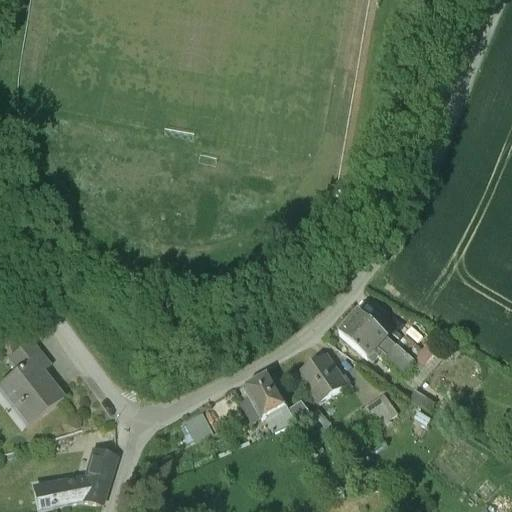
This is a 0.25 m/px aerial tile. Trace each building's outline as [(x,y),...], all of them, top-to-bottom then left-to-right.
[(387,341),(358,316),(340,338),(368,362),(387,341)] [(441,366),(411,335),(385,359),(415,391),(441,366)] [(49,372),(27,347),(5,365),(15,378),(16,378),(23,373),(31,384),(40,377),(41,378),(49,372)] [(324,359),(298,376),(319,407),(345,389),(324,359)] [(31,384),(23,373),(16,378),(15,378),(0,389),(0,392),(1,392),(29,427),(24,431),(25,433),(61,404),(41,378),(40,377),(31,384)] [(269,378),(243,392),(261,423),(287,409),(269,378)] [(383,399),(366,411),(379,431),(389,425),(387,423),(396,417),(383,399)] [(186,423),(198,449),(216,441),(204,414),(186,423)] [(369,427),(360,415),(353,420),(361,432),(369,427)] [(114,462),(95,455),(86,482),(106,489),(114,462)] [(86,482),(68,486),(72,506),(78,505),(100,508),(106,489),(86,482)] [(68,486),(26,494),(27,500),(34,499),(36,511),(46,511),(72,506),(68,486)]
